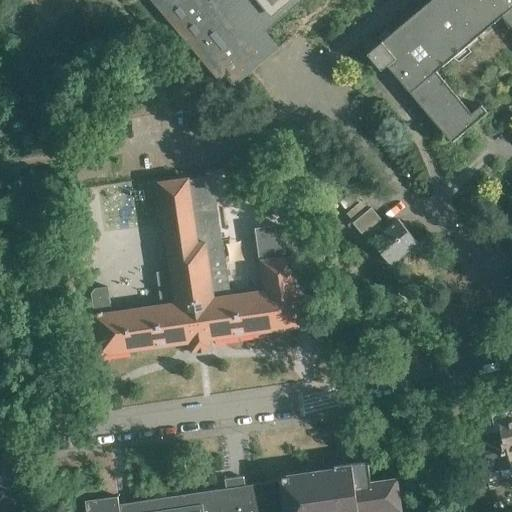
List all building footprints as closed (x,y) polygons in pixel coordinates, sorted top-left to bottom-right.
[(260,34),(300,0),(149,0),(162,15),(163,14),(163,13),(168,9),(175,18),(170,22),(170,21),(168,22),(183,41),(185,39),(184,39),(189,35),(196,43),(191,47),(190,48),(205,66),(206,65),(211,61),(218,69),(213,73),(211,74),(220,84),(226,79),(233,88),(250,74),(242,63),(267,42),(260,34)] [(511,0),(431,0),(391,35),(388,31),(380,37),(383,41),(368,54),(382,70),(388,65),(453,142),(488,112),(482,104),(472,113),(437,71),(503,16),(511,26),(511,0)] [(90,293),(99,355),(189,342),(191,353),(211,350),(210,339),(302,326),(292,255),(285,256),(280,226),(256,229),(264,285),(248,287),(249,294),(236,295),(235,289),(230,290),(223,241),(221,241),(214,192),(207,193),(205,178),(188,180),(188,179),(158,183),(171,271),(157,273),(161,300),(143,302),(144,308),(128,310),(127,305),(110,307),(108,287),(95,289),(90,293)] [(416,242),(397,218),(383,230),(382,228),(381,229),(374,221),(379,218),(368,205),(350,221),(360,233),(364,230),(372,240),(369,242),(389,265),(416,242)] [(511,465),(511,416),(498,420),(500,432),(481,437),(489,471),(511,465)] [(120,505),(118,496),(86,501),(87,511),(391,511),(400,511),(396,479),(370,483),(367,460),(334,465),(334,469),(281,477),(282,481),(245,487),(244,477),(225,479),(227,489),(120,505)]
